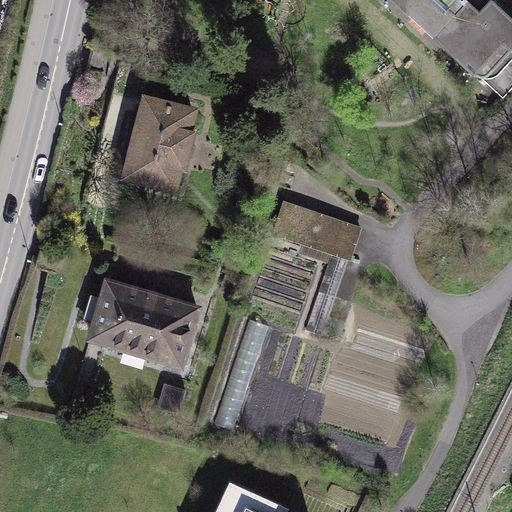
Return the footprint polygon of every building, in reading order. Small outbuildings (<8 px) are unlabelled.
[(395,0),(503,104),(511,94),(511,26),(482,0),(395,0)] [(194,117),(134,104),(114,191),(174,205),(194,117)] [(366,232),(283,208),(274,239),(357,263),(366,232)] [(201,314),(103,284),(84,346),(183,375),(201,314)] [(233,431),(268,325),(249,319),(214,424),(233,431)] [(279,511),(284,502),(231,478),(216,511),(279,511)]
